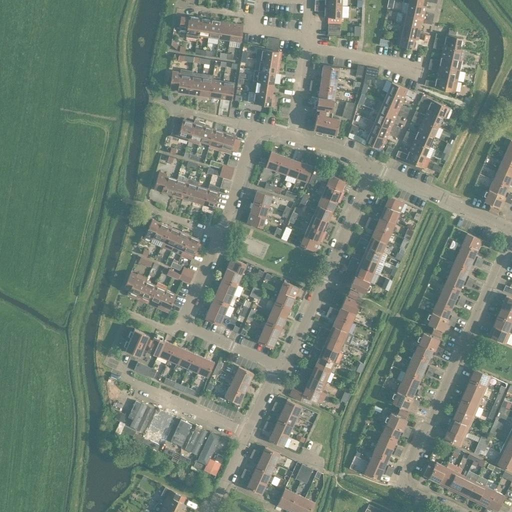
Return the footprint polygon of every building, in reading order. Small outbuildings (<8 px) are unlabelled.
[(408,3),(406,14),(432,19),(433,14),(424,12),(425,7),(408,3)] [(319,5),(319,10),(324,10),(324,16),(328,17),(328,23),(340,23),(340,17),(341,17),(341,6),(319,5)] [(431,24),(432,19),(406,14),(403,13),(400,23),(420,28),(421,22),(431,24)] [(180,17),(178,32),(179,32),(179,31),(184,32),(184,33),(186,33),(185,38),(196,39),(197,35),(199,18),(188,16),(188,18),(180,17)] [(210,20),(199,18),(197,35),(208,37),(210,20)] [(218,38),(221,21),(210,20),(208,37),(218,38)] [(221,21),(218,38),(229,40),(231,23),(221,21)] [(240,42),(243,25),(231,23),(229,40),(240,42)] [(429,35),(419,33),(420,28),(400,23),(398,34),(428,41),(429,35)] [(445,34),(443,45),(460,49),(462,38),(457,37),(458,32),(448,30),(448,34),(445,34)] [(417,43),(426,46),(428,41),(398,34),(396,45),(415,49),(417,43)] [(443,45),(441,55),(461,60),(464,49),(460,49),(443,45)] [(257,48),(255,59),(276,62),(279,63),(280,55),(277,55),(278,51),(277,51),(271,50),(265,49),(261,48),(257,48)] [(430,59),(429,64),(459,70),(461,60),(441,55),(439,61),(430,59)] [(255,59),(254,70),(258,70),(275,73),(275,70),(278,70),(279,63),(276,62),(255,59)] [(437,71),(436,76),(457,81),(459,70),(429,64),(428,69),(437,71)] [(322,65),(321,76),(337,78),(339,67),(322,65)] [(355,77),(361,78),(363,66),(357,65),(355,77)] [(364,78),(370,79),(372,68),(366,66),(364,78)] [(372,68),(370,79),(376,80),(378,69),(372,68)] [(171,71),(169,88),(177,89),(177,91),(188,93),(191,72),(191,71),(181,69),(180,73),(171,71)] [(254,70),(252,80),(273,84),(275,73),(254,70)] [(198,95),(202,74),(191,72),(188,93),(198,95)] [(209,96),(212,79),(212,76),(202,74),(198,95),(209,96)] [(319,87),(335,89),(337,78),(321,76),(319,87)] [(425,80),(424,85),(454,92),(457,81),(436,76),(435,82),(425,80)] [(212,79),(209,96),(220,98),(222,81),(212,79)] [(252,80),(250,91),(271,94),(273,84),(252,80)] [(386,80),(381,90),(387,92),(400,98),(402,99),(405,94),(409,96),(414,98),(416,93),(413,92),(411,91),(407,89),(400,86),(391,82),(386,80)] [(222,81),(220,98),(231,100),(234,83),(222,81)] [(319,87),(317,97),(334,100),(335,89),(319,87)] [(248,92),(247,102),(253,102),(253,103),(270,106),(270,105),(272,106),(273,98),(271,97),(271,94),(250,91),(248,92)] [(409,108),(404,106),(400,104),(402,99),(387,92),(382,102),(407,113),(409,108)] [(426,110),(442,117),(446,118),(450,108),(422,95),(419,101),(428,105),(426,110)] [(317,97),(316,108),(332,111),(334,100),(317,97)] [(374,111),(378,112),(394,119),(396,114),(405,118),(407,113),(382,102),(378,101),(374,111)] [(354,103),(345,102),(341,117),(349,119),(354,103)] [(413,116),(418,118),(438,126),(442,117),(426,110),(424,115),(415,111),(413,116)] [(394,119),(378,112),(374,122),(399,133),(401,128),(392,124),(394,119)] [(335,134),(337,126),(339,118),(317,113),(313,129),(335,134)] [(418,118),(415,122),(420,124),(418,129),(433,136),(438,126),(418,118)] [(170,135),(174,137),(188,141),(193,122),(182,119),(180,125),(173,123),(170,135)] [(365,130),(369,132),(385,139),(387,134),(397,138),(399,133),(374,122),(369,120),(365,130)] [(193,122),(188,141),(198,144),(199,141),(203,126),(204,123),(198,121),(197,124),(193,122)] [(351,125),(349,133),(355,135),(357,127),(351,125)] [(214,129),(203,126),(199,141),(209,144),(214,129)] [(218,151),(224,132),(214,129),(209,144),(208,148),(218,151)] [(433,136),(418,129),(415,135),(406,131),(404,135),(429,146),(433,136)] [(236,151),(239,142),(240,140),(234,138),(235,135),(224,132),(218,151),(229,154),(231,150),(236,151)] [(385,139),(369,132),(365,142),(381,149),(385,139)] [(409,149),(425,156),(429,146),(404,135),(402,140),(411,144),(409,149)] [(409,149),(407,154),(402,153),(400,151),(397,150),(395,156),(425,168),(429,158),(425,156),(409,149)] [(501,160),(511,164),(511,153),(505,150),(501,160)] [(270,151),(265,167),(275,170),(281,155),(270,151)] [(281,155),(275,170),(286,174),(291,159),(281,155)] [(395,156),(394,159),(400,162),(423,172),(425,168),(395,156)] [(257,165),(263,167),(264,167),(266,160),(259,158),(257,165)] [(286,174),(296,178),(301,162),(291,159),(286,174)] [(497,170),(511,177),(511,175),(511,164),(501,160),(497,170)] [(296,178),(306,182),(312,166),(301,162),(296,178)] [(221,168),(220,170),(232,174),(234,168),(222,164),(221,168)] [(435,165),(433,171),(439,173),(441,170),(441,168),(435,165)] [(219,176),(222,177),(230,179),(232,174),(220,170),(220,172),(219,176)] [(497,170),(492,180),(507,186),(511,177),(497,170)] [(176,179),(166,176),(166,174),(158,172),(153,189),(161,191),(160,191),(171,195),(176,179)] [(176,179),(171,195),(182,198),(188,178),(183,177),(183,176),(178,174),(176,179)] [(326,185),(341,191),(345,181),(330,175),(326,185)] [(188,202),(188,200),(192,201),(197,185),(198,181),(188,178),(182,198),(183,198),(182,200),(188,202)] [(492,180),(488,190),(503,196),(507,186),(492,180)] [(317,193),(321,195),(336,201),(337,199),(340,200),(343,192),(341,191),(326,185),(321,183),(317,193)] [(197,185),(192,201),(202,204),(207,189),(197,185)] [(202,204),(213,207),(218,192),(207,189),(202,204)] [(256,190),(253,201),(268,206),(270,200),(272,195),(256,190)] [(488,190),(483,200),(486,201),(499,207),(502,200),(504,196),(503,196),(488,190)] [(321,195),(317,205),(332,211),(336,201),(321,195)] [(404,202),(389,196),(386,201),(377,197),(375,202),(380,204),(384,206),(399,213),(404,202)] [(253,201),(249,212),(265,217),(268,206),(253,201)] [(317,205),(315,210),(309,208),(307,212),(313,215),(327,221),(332,211),(317,205)] [(489,205),(487,210),(496,214),(498,209),(489,205)] [(380,216),(395,223),(399,213),(384,206),(380,216)] [(262,228),(265,217),(249,212),(246,223),(262,228)] [(313,215),(308,225),(323,231),(327,221),(313,215)] [(390,232),(395,223),(380,216),(377,221),(368,217),(366,222),(390,232)] [(153,237),(163,241),(169,227),(151,219),(143,239),(150,242),(153,237)] [(366,222),(364,227),(373,231),(371,236),(386,242),(390,232),(366,222)] [(308,225),(304,234),(319,241),(320,238),(322,239),(325,232),(323,231),(308,225)] [(169,227),(163,241),(160,247),(170,251),(172,246),(179,231),(169,227)] [(179,231),(172,246),(170,251),(180,255),(189,236),(179,231)] [(462,243),(477,250),(481,239),(466,233),(462,243)] [(314,251),(319,241),(304,234),(299,245),(314,251)] [(199,240),(189,236),(180,255),(190,260),(193,254),(199,256),(203,245),(198,243),(199,240)] [(369,241),(360,237),(357,242),(382,252),(386,242),(371,236),(369,241)] [(355,247),(365,251),(362,256),(377,262),(382,252),(357,242),(355,247)] [(457,253),(472,260),(477,250),(462,243),(457,253)] [(453,263),(468,270),(472,260),(457,253),(453,263)] [(351,257),(349,262),(373,272),(377,262),(362,256),(360,261),(351,257)] [(138,261),(138,262),(149,267),(149,266),(151,267),(153,263),(140,257),(138,261)] [(231,258),(226,268),(241,275),(246,264),(231,258)] [(347,266),(356,270),(354,276),(369,282),(373,272),(349,262),(347,266)] [(468,270),(453,263),(449,273),(464,279),(468,270)] [(181,267),(179,272),(190,277),(192,271),(181,267)] [(237,285),(241,275),(226,268),(222,278),(237,285)] [(124,285),(123,287),(129,290),(128,291),(127,295),(137,299),(139,296),(145,281),(146,278),(137,274),(136,275),(130,272),(124,285)] [(176,278),(187,282),(190,277),(179,272),(178,273),(176,278)] [(444,283),(459,289),(464,279),(449,273),(444,283)] [(354,276),(349,286),(364,293),(369,282),(354,276)] [(232,295),(237,285),(222,278),(217,288),(232,295)] [(139,296),(137,299),(147,304),(149,300),(155,285),(145,281),(139,296)] [(283,281),(279,291),(294,298),(298,288),(283,281)] [(149,300),(147,304),(157,308),(158,304),(165,290),(166,287),(156,282),(155,285),(149,300)] [(440,293),(455,299),(459,289),(444,283),(440,293)] [(511,288),(509,287),(505,285),(502,291),(511,294),(511,288)] [(228,305),(232,295),(217,288),(213,298),(228,305)] [(358,292),(349,288),(347,293),(356,297),(358,292)] [(158,304),(157,308),(167,312),(169,309),(175,294),(165,290),(158,304)] [(274,301),(289,308),(294,298),(279,291),(274,301)] [(436,303),(450,309),(455,299),(440,293),(436,303)] [(345,295),(341,306),(356,312),(360,302),(345,295)] [(511,298),(506,295),(501,306),(511,310),(511,298)] [(209,308),(224,314),(228,305),(213,298),(209,308)] [(270,311),(285,318),(289,308),(274,301),(270,311)] [(439,315),(446,318),(450,309),(436,303),(431,312),(439,315)] [(229,305),(225,314),(230,316),(234,307),(229,305)] [(334,309),(332,314),(336,315),(351,322),(356,312),(341,306),(339,309),(338,311),(334,309)] [(511,310),(501,306),(497,316),(511,322),(511,310)] [(204,318),(219,325),(224,314),(209,308),(204,318)] [(281,328),(285,318),(270,311),(266,321),(281,328)] [(431,312),(427,323),(443,330),(445,323),(447,319),(446,318),(439,315),(431,312)] [(336,315),(332,325),(347,332),(351,322),(336,315)] [(492,326),(509,333),(511,334),(511,322),(497,316),(492,326)] [(276,338),(281,328),(266,321),(261,331),(276,338)] [(332,325),(328,335),(343,342),(348,344),(353,334),(347,332),(332,325)] [(505,343),(509,333),(492,326),(488,336),(505,343)] [(441,332),(432,328),(430,332),(439,336),(441,332)] [(144,346),(148,335),(133,329),(129,339),(144,346)] [(272,348),(276,338),(261,331),(257,341),(272,348)] [(423,332),(418,342),(433,349),(434,350),(436,346),(439,339),(423,332)] [(328,335),(323,345),(338,352),(343,342),(328,335)] [(157,355),(163,340),(153,336),(146,351),(157,355)] [(129,339),(124,349),(124,350),(139,356),(144,346),(129,339)] [(167,360),(173,345),(163,340),(157,355),(167,360)] [(428,359),(433,349),(418,342),(414,352),(428,359)] [(316,354),(318,355),(319,355),(334,362),(338,363),(342,353),(338,352),(323,345),(320,344),(316,354)] [(167,360),(177,364),(183,349),(173,345),(167,360)] [(186,368),(193,353),(183,349),(177,364),(186,368)] [(424,368),(428,359),(414,352),(409,362),(424,368)] [(193,353),(186,368),(196,372),(203,357),(193,353)] [(315,365),(330,372),(334,362),(319,355),(315,365)] [(213,362),(203,357),(196,372),(207,377),(213,362)] [(136,362),(133,370),(148,376),(150,372),(151,369),(136,362)] [(420,378),(424,368),(409,362),(405,372),(420,378)] [(330,372),(315,365),(312,370),(303,366),(301,371),(325,382),(330,372)] [(238,366),(233,377),(248,383),(253,373),(238,366)] [(469,379),(486,386),(491,376),(474,369),(469,379)] [(301,371),(299,376),(308,380),(306,385),(321,391),(325,382),(301,371)] [(401,382),(415,388),(420,378),(405,372),(401,382)] [(233,377),(228,386),(243,393),(248,383),(233,377)] [(482,396),(486,386),(469,379),(465,389),(482,396)] [(401,382),(396,392),(411,398),(411,397),(415,388),(401,382)] [(306,385),(302,393),(292,388),(289,395),(310,405),(312,400),(321,404),(326,394),(321,391),(306,385)] [(243,393),(228,386),(224,397),(239,404),(243,393)] [(478,406),(482,396),(465,389),(460,399),(478,406)] [(392,402),(394,403),(407,409),(410,402),(412,398),(411,397),(411,398),(396,392),(392,402)] [(286,399),(281,410),(296,416),(301,406),(286,399)] [(456,409),(473,416),(478,406),(460,399),(456,409)] [(154,409),(142,403),(131,427),(143,433),(154,409)] [(398,407),(396,412),(400,414),(405,416),(407,411),(400,408),(398,407)] [(278,409),(277,413),(280,414),(277,420),(292,426),(296,416),(281,410),(278,409)] [(456,409),(452,419),(469,426),(473,416),(456,409)] [(117,412),(114,419),(122,422),(125,416),(117,412)] [(390,412),(386,423),(401,429),(400,430),(401,430),(403,426),(406,419),(390,412)] [(174,420),(159,413),(149,435),(157,439),(156,440),(163,443),(174,420)] [(452,419),(448,429),(465,436),(469,426),(452,419)] [(193,425),(182,420),(172,442),(182,447),(193,425)] [(277,420),(272,429),(287,436),(292,426),(277,420)] [(115,434),(131,441),(132,438),(134,434),(135,432),(124,427),(125,424),(121,422),(115,434)] [(386,423),(381,432),(396,439),(400,430),(401,429),(386,423)] [(203,428),(197,425),(194,430),(196,431),(187,450),(198,454),(208,432),(202,430),(203,428)] [(268,440),(283,446),(287,436),(272,429),(268,440)] [(448,429),(443,439),(460,446),(465,436),(448,429)] [(381,432),(377,442),(392,449),(396,439),(381,432)] [(217,436),(210,433),(198,459),(206,463),(209,457),(210,456),(215,458),(218,451),(220,452),(223,446),(221,445),(223,441),(216,438),(217,436)] [(141,442),(143,438),(134,434),(132,438),(141,442)] [(141,442),(148,445),(157,450),(159,445),(143,438),(141,442)] [(377,442),(373,452),(387,459),(392,449),(377,442)] [(477,454),(479,449),(482,444),(478,442),(473,452),(477,454)] [(500,453),(511,459),(511,447),(504,443),(500,453)] [(162,452),(172,457),(174,452),(164,447),(162,452)] [(260,457),(274,464),(279,454),(264,447),(260,457)] [(368,462),(383,469),(387,459),(373,452),(368,462)] [(495,463),(511,471),(511,469),(511,459),(500,453),(495,463)] [(180,454),(177,459),(188,464),(190,459),(180,454)] [(217,454),(214,461),(219,464),(223,457),(222,457),(217,454)] [(274,464),(260,457),(255,467),(270,474),(274,464)] [(205,466),(203,471),(215,476),(220,464),(219,464),(214,461),(208,459),(205,466)] [(427,479),(437,484),(446,467),(435,462),(433,461),(430,459),(423,474),(428,476),(427,479)] [(383,469),(368,462),(364,472),(378,479),(383,469)] [(446,467),(437,484),(447,488),(455,472),(457,467),(448,462),(446,467)] [(295,479),(300,481),(307,466),(301,464),(295,479)] [(307,466),(300,481),(305,484),(312,469),(307,466)] [(255,467),(250,477),(265,484),(270,474),(255,467)] [(455,472),(447,488),(457,493),(465,476),(459,474),(462,469),(457,467),(455,472)] [(465,476),(457,493),(466,498),(475,481),(477,476),(468,471),(465,476)] [(501,476),(511,481),(511,482),(511,475),(504,471),(501,476)] [(475,481),(466,498),(476,503),(484,486),(487,481),(487,480),(477,476),(475,481)] [(261,494),(265,484),(250,477),(246,487),(261,494)] [(279,479),(273,477),(270,483),(276,486),(279,479)] [(484,486),(476,503),(486,507),(494,491),(484,486)] [(157,503),(175,511),(186,511),(180,509),(183,503),(186,497),(164,487),(159,496),(165,499),(162,505),(157,503)] [(286,510),(294,493),(284,489),(276,506),(286,510)] [(486,507),(494,511),(495,511),(504,496),(494,491),(486,507)] [(294,493),(286,510),(290,511),(297,511),(304,498),(294,493)] [(309,511),(315,502),(304,498),(297,511),(309,511)] [(152,511),(175,511),(157,503),(154,506),(152,510),(152,511)]
